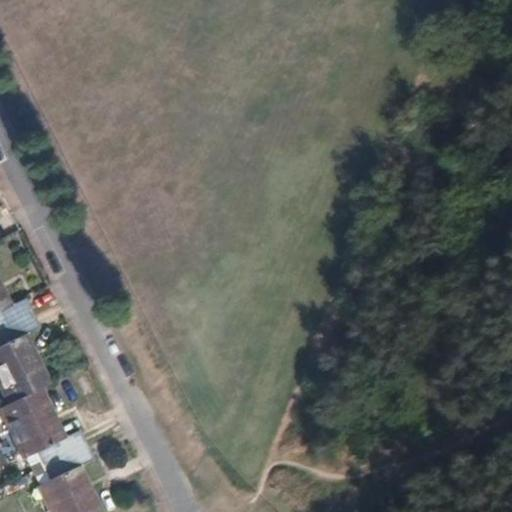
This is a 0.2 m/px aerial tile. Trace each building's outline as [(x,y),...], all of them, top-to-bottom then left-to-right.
[(0,314),(9,310),(0,292),(0,314)] [(0,332),(33,316),(26,301),(9,310),(0,314),(0,332)] [(0,348),(22,338),(39,329),(33,316),(0,332),(0,348)] [(0,387),(9,406),(39,391),(47,387),(22,338),(0,348),(0,387)] [(35,455),(63,441),(39,391),(9,406),(0,410),(25,460),(35,455)] [(42,469),(86,447),(79,433),(63,441),(35,455),(42,469)] [(77,469),(92,462),(86,447),(42,469),(48,484),(77,469)] [(32,474),(42,469),(35,455),(25,460),(32,474)] [(48,484),(42,469),(32,474),(39,489),(48,484)] [(98,511),(77,469),(48,484),(39,489),(50,511),(98,511)]
